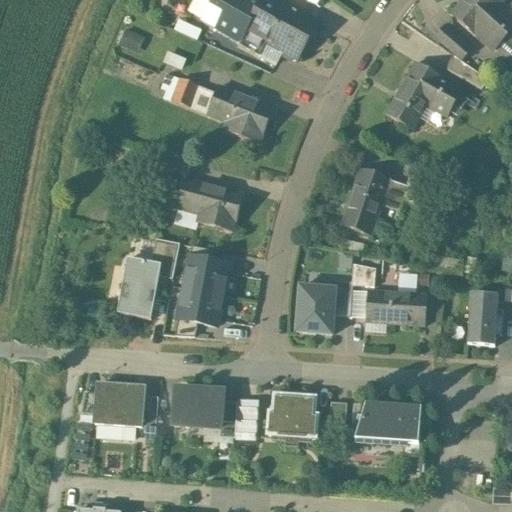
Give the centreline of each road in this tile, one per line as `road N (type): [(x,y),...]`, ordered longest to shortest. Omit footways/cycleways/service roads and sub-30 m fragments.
road 1 (residential): [(263,371),(277,263),(303,174),(351,65),(397,0)]
road 2 (residential): [(11,352),(263,371)]
road 3 (residential): [(263,371),(451,384)]
road 4 (residential): [(244,500),(96,487)]
road 5 (residential): [(376,511),(244,500)]
road 6 (residential): [(451,384),(451,511)]
